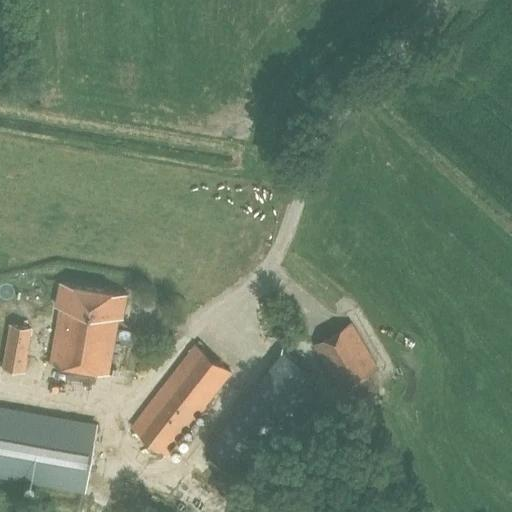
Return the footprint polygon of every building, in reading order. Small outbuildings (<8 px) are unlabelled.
[(122,317),(126,293),(61,282),(57,306),(61,307),(51,364),(108,374),(119,317),(122,317)] [(26,371),(33,326),(9,322),(0,366),(26,371)] [(341,387),(377,365),(352,323),(315,345),(341,387)] [(168,453),(232,371),(196,343),(132,425),(168,453)] [(241,473),(317,374),(284,350),(209,448),(241,473)] [(95,424),(76,420),(76,418),(0,404),(0,475),(64,487),(64,486),(84,489),(95,424)]
